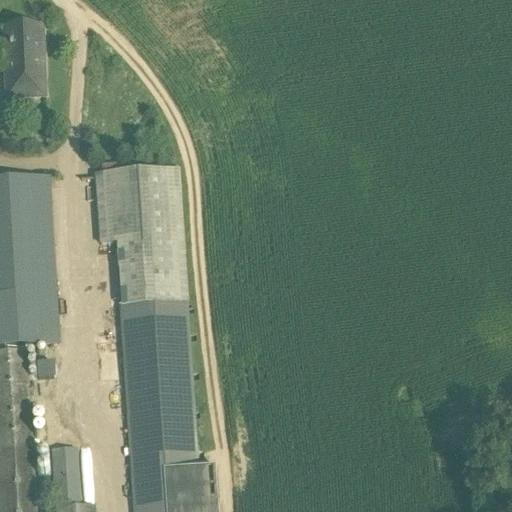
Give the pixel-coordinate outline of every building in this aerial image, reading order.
[(7,101),(45,99),(42,29),(4,30),(7,101)] [(216,511),(214,463),(196,463),(188,305),(179,176),(97,180),(102,246),(129,245),(132,308),(122,308),(131,511),(216,511)] [(0,349),(59,346),(55,275),(50,183),(50,179),(0,181),(0,349)] [(37,511),(28,353),(0,355),(0,511),(37,511)] [(82,509),(78,451),(52,453),(54,511),(95,511),(95,507),(82,509)]
